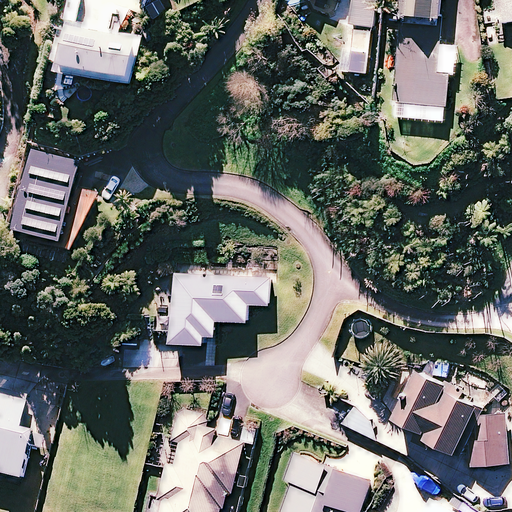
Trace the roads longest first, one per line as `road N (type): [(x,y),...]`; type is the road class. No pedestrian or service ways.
road 1 (residential): [(327,267),(279,206),(144,169),(142,140),(205,79),(255,0)]
road 2 (residential): [(511,316),(447,317),(390,305),(327,267)]
road 3 (residential): [(271,372),(322,317),(327,267)]
